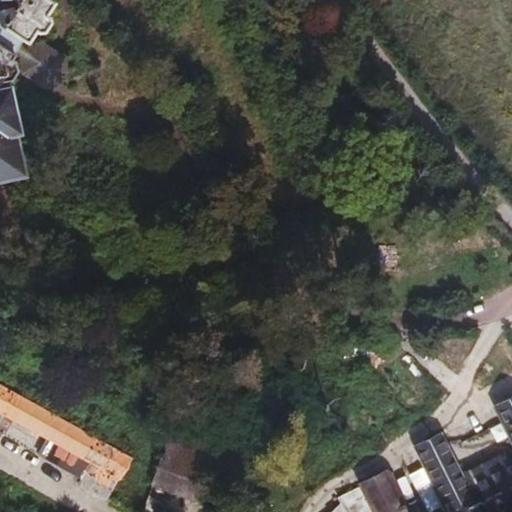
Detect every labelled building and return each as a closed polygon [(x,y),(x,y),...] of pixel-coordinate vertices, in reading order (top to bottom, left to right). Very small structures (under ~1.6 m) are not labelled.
[(45,16),(52,5),(44,0),(0,0),(0,31),(2,30),(26,46),(33,34),(36,35),(43,35),(48,26),(47,19),(45,16)] [(65,82),(62,46),(27,49),(30,84),(65,82)] [(0,178),(23,174),(17,143),(24,141),(15,96),(8,97),(2,65),(0,63),(0,178)] [(0,387),(0,412),(119,479),(128,459),(0,387)] [(511,443),(511,461),(463,485),(438,437),(415,449),(446,511),(489,511),(511,501),(511,400),(495,409),(511,443)] [(155,474),(150,486),(221,511),(244,448),(174,421),(155,474)] [(319,473),(299,459),(287,474),(307,489),(319,473)] [(403,511),(385,476),(336,499),(342,511),(403,511)] [(240,504),(241,511),(267,511),(269,508),(267,498),(257,491),(246,494),(240,504)]
